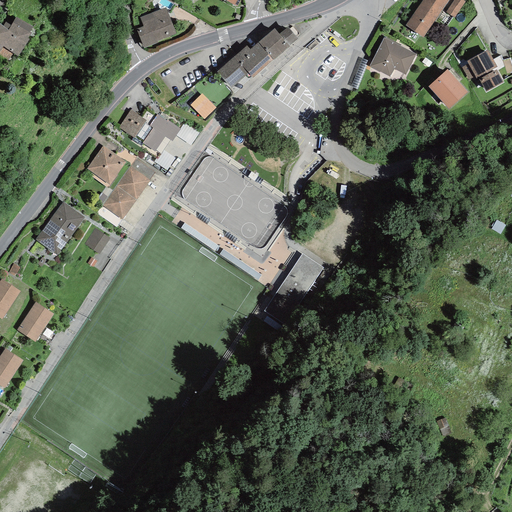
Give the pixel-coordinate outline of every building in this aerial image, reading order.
[(423,37),(448,0),(422,0),(405,26),(423,37)] [(454,18),(465,2),(462,0),(453,0),(445,12),(454,18)] [(158,43),(157,41),(176,34),(166,8),(140,17),(143,27),(136,29),(143,48),(158,43)] [(10,25),(5,22),(2,27),(8,30),(0,43),(0,44),(3,46),(18,56),(29,39),(27,38),(30,34),(28,32),(31,27),(16,17),(10,25)] [(2,27),(0,25),(0,50),(3,46),(0,44),(0,43),(8,30),(2,27)] [(279,34),(289,46),(298,39),(287,27),(279,34)] [(273,60),(289,46),(279,34),(274,29),(258,42),(264,50),(273,60)] [(416,54),(383,38),(369,66),(390,77),(394,69),(405,75),(416,54)] [(264,50),(258,42),(250,50),(246,46),(234,57),(244,68),(264,50)] [(273,60),(264,50),(244,68),(248,73),(252,78),(273,60)] [(497,67),(487,50),(467,61),(468,64),(462,68),(469,81),(476,77),(477,79),(478,78),(486,92),(504,83),(495,68),(497,67)] [(244,68),(234,57),(217,72),(231,88),(248,73),(244,68)] [(358,89),(368,61),(362,59),(351,87),(358,89)] [(447,69),(428,86),(448,109),(467,92),(447,69)] [(204,120),(216,108),(201,93),(189,105),(204,120)] [(145,123),(146,121),(130,110),(118,127),(134,138),(136,135),(145,123)] [(167,121),(157,114),(149,126),(152,128),(144,141),(142,143),(155,152),(165,137),(172,141),(176,136),(180,129),(168,120),(167,121)] [(149,126),(145,123),(136,135),(144,141),(152,128),(149,126)] [(199,133),(184,123),(180,129),(176,136),(191,145),(199,133)] [(126,163),(103,146),(86,169),(110,185),(126,163)] [(167,170),(175,158),(163,150),(161,154),(159,153),(154,161),(167,170)] [(131,166),(150,179),(155,172),(136,159),(131,166)] [(150,179),(131,166),(102,206),(122,220),(151,180),(150,179)] [(336,271),(366,217),(361,214),(367,203),(357,197),(351,207),(345,204),(330,232),(327,231),(318,248),(329,254),(323,264),(336,271)] [(56,255),(84,217),(63,202),(35,240),(56,255)] [(110,238),(95,228),(84,244),(99,254),(110,238)] [(279,269),(291,248),(281,243),(269,263),(279,269)] [(285,325),(323,267),(302,254),(265,311),(285,325)] [(93,267),(97,261),(92,258),(88,263),(93,267)] [(4,316),(20,291),(1,279),(0,280),(0,318),(1,319),(4,316)] [(35,342),(53,314),(34,302),(17,328),(16,330),(35,342)] [(0,385),(4,388),(23,360),(5,349),(0,355),(0,385)]
